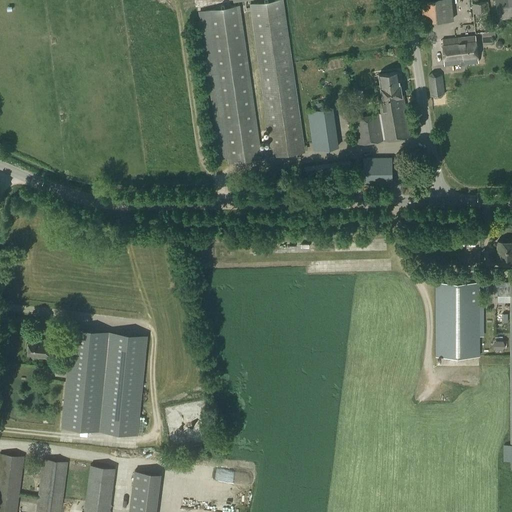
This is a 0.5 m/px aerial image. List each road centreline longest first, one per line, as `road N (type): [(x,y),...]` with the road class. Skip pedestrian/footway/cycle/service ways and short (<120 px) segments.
road 1 (unclassified): [(440,201),(123,204),(0,168)]
road 2 (unclassified): [(440,201),(408,0)]
